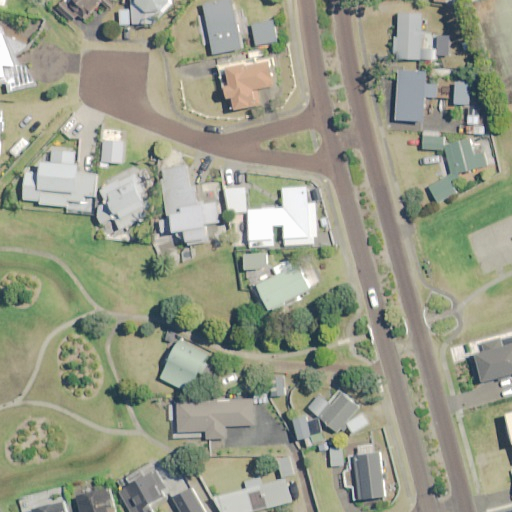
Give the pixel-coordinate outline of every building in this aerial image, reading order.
[(63,0),(58,6),(74,22),(80,16),(86,22),(104,4),(112,11),(118,5),(115,2),(116,0),(63,0)] [(122,24),(133,24),(157,24),(172,12),(172,0),(133,0),(134,10),(122,9),(122,24)] [(244,50),(235,1),(206,6),(216,55),(244,50)] [(399,59),(424,60),(424,54),(437,55),(438,43),(425,42),(426,15),(401,14),(399,59)] [(280,42),(276,20),(255,24),(258,46),(280,42)] [(0,85),(10,85),(12,93),(36,87),(31,65),(20,67),(5,26),(0,24),(0,85)] [(277,87),(273,63),(228,69),(234,110),(259,107),(257,90),(277,87)] [(429,73),(400,72),(398,121),(427,122),(428,98),(439,98),(440,85),(429,85),(429,73)] [(471,105),(472,84),(457,82),(455,104),(471,105)] [(482,108),(472,107),(471,127),(464,127),(464,134),(486,135),(487,128),(481,128),(481,117),(482,108)] [(440,132),(426,131),(425,149),(446,151),(446,138),(440,137),(440,132)] [(488,167),(481,137),(447,146),(454,176),(488,167)] [(126,142),(106,140),(105,162),(125,164),(126,142)] [(43,174),(28,173),(26,200),(43,201),(42,205),(70,206),(70,201),(86,202),(86,196),(98,196),(99,174),(80,172),(81,165),(78,165),(79,150),(55,149),(54,163),(44,163),(43,174)] [(203,208),(199,185),(193,186),(190,164),(168,167),(174,212),(177,233),(179,244),(211,239),(209,228),(209,226),(222,224),(219,205),(203,208)] [(123,178),(102,188),(122,231),(158,214),(138,171),(123,178)] [(458,194),(450,178),(432,187),(440,203),(458,194)] [(249,211),(248,188),(227,189),(229,215),(251,213),(253,248),(277,247),(276,227),(288,226),(289,240),(289,247),(317,245),(317,238),(320,238),(317,203),(312,204),(311,187),(285,189),(286,208),(249,211)] [(195,260),(193,248),(182,251),(184,262),(195,260)] [(294,269),(290,261),(275,268),(279,276),(270,281),(268,276),(257,281),(272,311),(313,290),(301,266),(294,269)] [(511,346),(505,348),(502,339),(485,344),(487,352),(473,356),(477,375),(482,374),(484,383),(511,376),(511,346)] [(210,357),(181,343),(176,353),(172,352),(166,364),(170,366),(164,379),(192,393),(210,357)] [(286,397),(286,378),(275,378),(275,397),(286,397)] [(351,419),(361,408),(343,392),(331,405),(325,400),(316,410),(340,432),(343,429),(347,432),(351,427),(356,434),(371,424),(364,414),(354,421),(351,419)] [(227,427),(256,426),(255,404),(268,404),(268,394),(253,395),(253,400),(179,404),(181,433),(209,431),(209,440),(228,439),(227,427)] [(511,427),(511,416),(510,410),(498,414),(502,430),(511,427)] [(307,439),(310,447),(320,444),(322,452),(329,450),(319,419),(309,422),(307,418),(296,421),(302,440),(307,439)] [(385,480),(390,480),(390,474),(385,475),(382,453),(375,454),(374,445),(360,447),(361,456),(356,456),(361,500),(387,498),(385,480)] [(346,466),(344,448),(333,449),(334,467),(346,466)] [(296,475),(291,457),(280,460),(284,478),(296,475)] [(171,496),(155,465),(133,476),(137,484),(121,492),(131,511),(155,511),(152,506),(171,496)] [(257,511),(294,503),(288,479),(264,485),(263,479),(247,483),(249,490),(220,497),(223,511),(257,511)] [(113,511),(113,510),(110,491),(80,496),(82,511),(113,511)] [(70,511),(68,503),(36,511),(35,511),(70,511)]
